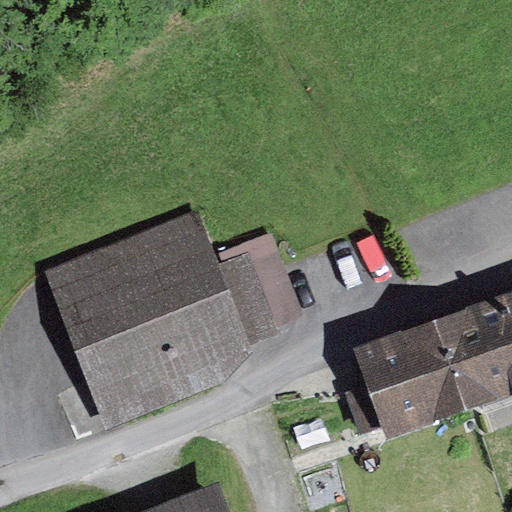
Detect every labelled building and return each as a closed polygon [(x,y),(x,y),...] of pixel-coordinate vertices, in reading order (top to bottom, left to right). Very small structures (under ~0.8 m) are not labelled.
[(197,215),(46,275),(110,431),(222,389),(254,344),(304,317),(267,241),(215,260),(197,215)] [(511,298),(435,325),(468,418),(511,402),(511,298)] [(435,325),(358,352),(390,445),(468,418),(435,325)] [(358,455),(338,463),(344,480),(364,473),(358,455)] [(221,511),(213,492),(164,511),(221,511)]
